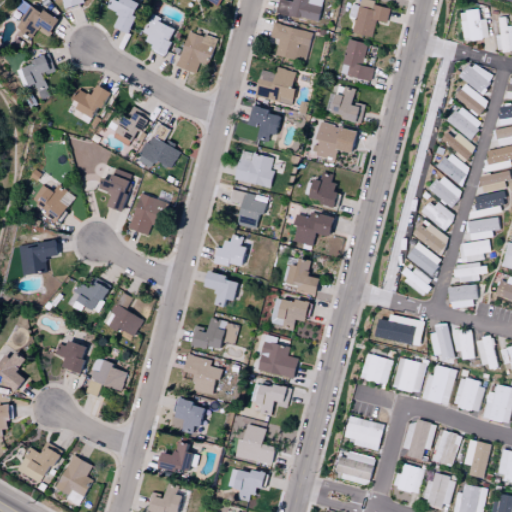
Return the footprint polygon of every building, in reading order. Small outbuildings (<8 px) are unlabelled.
[(119,0),(119,1),(116,0),(109,0),(106,8),(119,14),(114,27),(129,33),(136,17),(133,15),(139,3),(133,0),(119,0)] [(291,0),(291,1),(287,0),(277,0),(275,13),(318,21),(321,0),(291,0)] [(372,36),(375,21),(387,23),(389,7),(373,5),(373,0),(359,0),(359,7),(351,5),(350,11),(356,12),(352,33),(372,36)] [(58,20),(30,3),(15,28),(31,37),(36,29),(48,36),(58,20)] [(460,11),(463,41),(486,39),(484,19),(479,19),(478,9),(460,11)] [(151,49),(164,55),(176,27),(150,16),(143,32),(148,34),(145,41),(153,44),(151,49)] [(498,17),(499,34),(495,34),(496,51),(511,50),(511,26),(506,26),(506,17),(498,17)] [(312,31),(272,23),(270,37),(278,39),(275,55),(305,62),(312,31)] [(217,40),(188,30),(176,66),(195,73),(200,59),(209,62),(217,40)] [(340,74),(370,81),(373,68),(362,65),(366,43),(348,39),(340,74)] [(22,88),(34,84),(40,99),(50,95),(42,75),(55,70),(48,55),(14,69),(22,88)] [(469,61),(458,78),(482,93),(493,77),(469,61)] [(261,70),(255,96),(291,105),(295,89),(292,88),(296,72),(276,67),(275,73),(261,70)] [(79,102),(75,109),(94,119),(109,90),(97,84),(91,95),(77,88),(72,98),(79,102)] [(489,100),(463,84),(454,99),(480,114),(489,100)] [(361,122),(364,106),(352,103),(355,89),(344,87),(342,95),(335,93),(330,115),(361,122)] [(511,122),(511,103),(498,105),(499,123),(511,122)] [(447,121),(469,139),(482,124),(459,106),(447,121)] [(139,142),(151,116),(132,107),(128,118),(114,112),(107,128),(139,142)] [(276,135),(280,113),(250,107),(247,123),(260,126),(257,140),(267,142),(269,133),(276,135)] [(357,131),(320,122),(316,140),(319,141),(315,156),(334,161),(337,149),(352,153),(357,131)] [(180,151),(163,143),(169,129),(156,123),(138,161),(151,167),(154,160),(172,168),(180,151)] [(496,144),(511,142),(511,126),(494,128),(496,144)] [(466,159),(476,147),(457,133),(453,137),(446,132),(441,139),(466,159)] [(486,170),(511,167),(511,146),(484,149),(486,170)] [(269,188),(274,171),(270,170),(273,158),(241,150),(234,179),(269,188)] [(470,169),(449,152),(437,167),(458,184),(470,169)] [(110,180),(102,177),(98,189),(111,193),(107,206),(121,211),(133,175),(114,168),(110,180)] [(482,191),(511,184),(508,170),(478,176),(482,191)] [(308,200),(336,206),(339,193),(334,192),(336,183),(331,181),(333,174),(322,171),(320,180),(313,179),(308,200)] [(452,206),(462,190),(439,175),(429,192),(452,206)] [(53,191),(41,185),(33,200),(47,208),(43,214),(59,223),(74,195),(56,185),(53,191)] [(256,229),(259,213),(263,214),(267,197),(231,190),(229,201),(241,204),(236,225),(256,229)] [(472,197),(475,210),(466,212),(468,219),(503,211),(499,191),(472,197)] [(151,225),(158,228),(168,203),(141,193),(127,227),(147,235),(151,225)] [(454,217),(431,199),(420,212),(443,230),(454,217)] [(330,236),(334,217),(310,211),(308,217),(296,214),(293,225),(297,226),(293,241),(313,246),(316,233),(330,236)] [(466,221),(468,239),(491,237),(490,230),(498,230),(497,218),(466,221)] [(448,238),(421,221),(412,235),(439,253),(448,238)] [(216,262),(242,268),(247,247),(241,246),(243,237),(231,234),(230,241),(221,239),(216,262)] [(47,272),(45,257),(58,256),(56,240),(18,244),(21,275),(47,272)] [(482,253),(489,252),(488,240),(458,243),(460,262),(483,260),(482,253)] [(442,260),(417,242),(406,257),(430,275),(442,260)] [(501,265),(511,268),(511,242),(507,242),(501,265)] [(319,278),(307,275),(311,261),(299,258),(298,266),(291,264),(286,283),(299,285),(298,290),(316,294),(319,278)] [(485,263),(454,265),(456,282),(479,280),(478,274),(486,273),(485,263)] [(226,299),(233,301),(238,282),(226,279),(227,275),(208,271),(204,287),(216,290),(213,304),(224,307),(226,299)] [(511,279),(499,277),(495,297),(511,300),(511,279)] [(68,305),(81,310),(83,306),(99,312),(109,287),(94,281),(92,288),(77,282),(68,305)] [(448,287),(450,308),(475,306),(473,284),(448,287)] [(125,310),(131,297),(121,291),(111,313),(113,314),(107,325),(134,337),(143,319),(125,310)] [(295,319),(305,322),(310,303),(276,296),(270,324),(293,329),(295,319)] [(377,318),(375,338),(419,344),(423,320),(389,315),(388,320),(377,318)] [(239,325),(210,317),(206,333),(196,330),(192,343),(219,351),(223,340),(233,344),(239,325)] [(441,359),(453,357),(446,322),(434,325),(435,332),(429,334),(433,355),(440,354),(441,359)] [(452,330),(453,351),(460,351),(461,359),(473,358),(471,329),(452,330)] [(293,378),(298,358),(287,356),(289,346),(272,343),(273,337),(265,335),(257,370),(293,378)] [(480,368),(496,366),(491,336),(476,339),(480,368)] [(66,346),(58,343),(55,354),(64,357),(61,367),(79,372),(87,347),(68,340),(66,346)] [(502,364),(510,362),(511,373),(511,346),(500,349),(502,364)] [(0,360),(0,377),(18,389),(25,378),(16,372),(24,359),(15,353),(11,358),(5,354),(0,360)] [(359,378),(385,385),(392,360),(366,353),(359,378)] [(183,371),(197,374),(193,391),(212,395),(215,379),(219,380),(222,368),(210,366),(211,360),(187,354),(183,371)] [(391,387),(417,393),(425,364),(398,357),(391,387)] [(97,395),(100,385),(122,391),(127,371),(112,368),(113,362),(102,360),(99,372),(92,370),(86,393),(97,395)] [(421,399),(447,405),(455,370),(434,365),(432,375),(426,374),(421,399)] [(477,412),(485,384),(459,378),(452,405),(477,412)] [(292,389),(255,383),(252,402),(261,404),(259,413),(272,416),(274,405),(288,408),(292,389)] [(510,422),(511,401),(511,386),(495,385),(494,392),(486,391),(483,419),(510,422)] [(184,419),(181,431),(191,433),(192,425),(200,427),(205,406),(179,399),(175,417),(184,419)] [(0,436),(2,437),(2,429),(8,428),(7,420),(13,419),(12,404),(0,404),(0,436)] [(353,444),(377,450),(383,424),(349,415),(344,437),(354,440),(353,444)] [(406,456),(424,461),(434,425),(409,419),(402,448),(408,449),(406,456)] [(265,428),(246,424),(243,439),(239,438),(235,456),(271,464),(274,447),(262,444),(265,428)] [(453,466),(459,435),(440,430),(433,462),(453,466)] [(467,476),(484,478),(489,443),(467,440),(464,464),(469,465),(467,476)] [(173,455),(161,452),(158,466),(192,474),(196,454),(187,452),(189,443),(177,441),(173,455)] [(16,469),(41,484),(59,454),(45,446),(41,453),(30,447),(16,469)] [(511,451),(502,450),(497,480),(511,482),(511,451)] [(334,476),(368,484),(375,458),(348,451),(346,458),(339,456),(334,476)] [(69,495),(72,490),(84,496),(93,480),(86,476),(92,465),(73,454),(55,487),(69,495)] [(392,487),(418,493),(423,469),(403,464),(401,474),(395,472),(392,487)] [(265,473),(231,467),(228,486),(239,488),(237,499),(251,501),(254,488),(263,489),(265,473)] [(428,480),(423,503),(448,508),(454,478),(433,474),(432,481),(428,480)] [(151,511),(165,511),(167,511),(178,511),(182,495),(177,494),(179,486),(167,483),(163,498),(151,495),(147,511),(151,511)] [(481,511),(485,488),(463,484),(461,493),(455,492),(452,511),(481,511)] [(498,501),(492,500),(490,511),(511,511),(511,496),(499,495),(498,501)]
